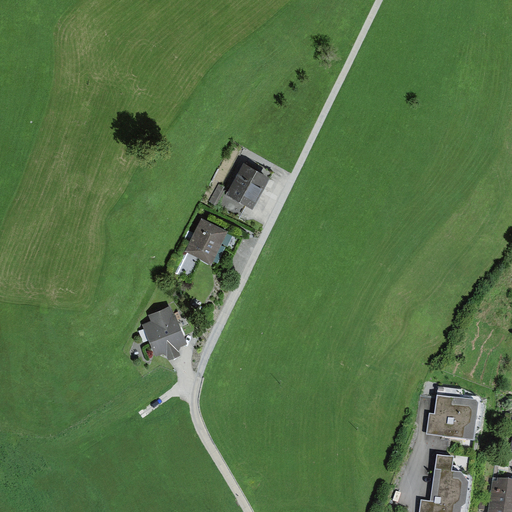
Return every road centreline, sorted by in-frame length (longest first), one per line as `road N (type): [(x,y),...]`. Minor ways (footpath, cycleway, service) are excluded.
road 1 (residential): [(245,511),(196,421),(195,393),(315,132)]
road 2 (unclassified): [(315,132),(380,0)]
